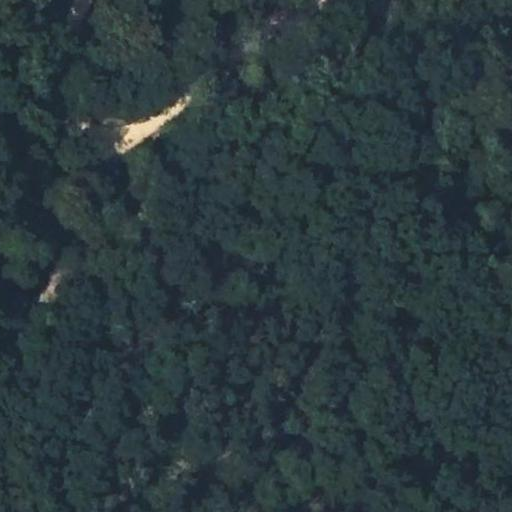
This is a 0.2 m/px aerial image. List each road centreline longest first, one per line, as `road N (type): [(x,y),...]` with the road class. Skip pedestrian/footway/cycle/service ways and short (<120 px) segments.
road 1 (track): [(343,0),(298,8),(124,137),(61,113),(55,73),(80,0)]
road 2 (track): [(0,384),(124,137)]
road 3 (track): [(511,82),(485,81),(398,12),(356,0)]
